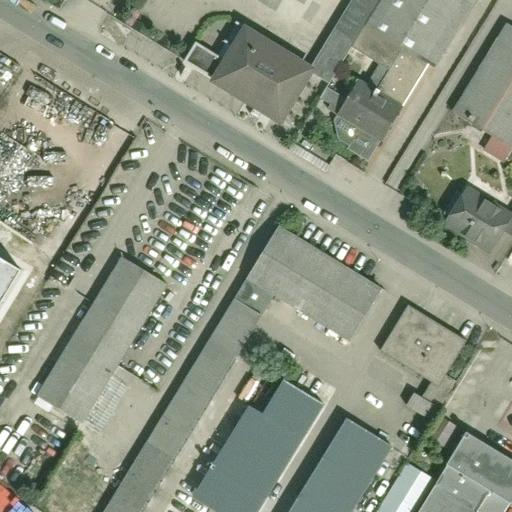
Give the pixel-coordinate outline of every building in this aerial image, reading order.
[(351,0),(308,72),(329,85),(351,48),(379,65),(367,85),(358,80),(347,99),(328,87),(317,105),(380,143),(427,65),(434,69),(475,0),(351,0)] [(511,29),(504,25),(451,114),(488,136),(480,150),(503,164),(511,149),(511,29)] [(279,120),(307,70),(244,33),(215,83),(279,120)] [(192,42),(182,60),(206,74),(216,57),(192,42)] [(511,204),(477,183),(451,224),(497,252),(511,227),(511,204)] [(276,227),(103,511),(142,511),(272,297),(348,343),(380,290),(276,227)] [(0,310),(22,274),(0,260),(0,310)] [(172,295),(124,266),(40,403),(87,432),(172,295)] [(444,375),(464,343),(408,308),(379,353),(430,385),(422,398),(439,409),(456,382),(444,375)] [(217,511),(257,511),(322,406),(272,376),(197,500),(217,511)] [(347,420),(290,511),(354,511),(393,448),(347,420)] [(505,511),(511,501),(511,474),(461,445),(423,511),(468,511),(471,508),(478,511),(505,511)]
